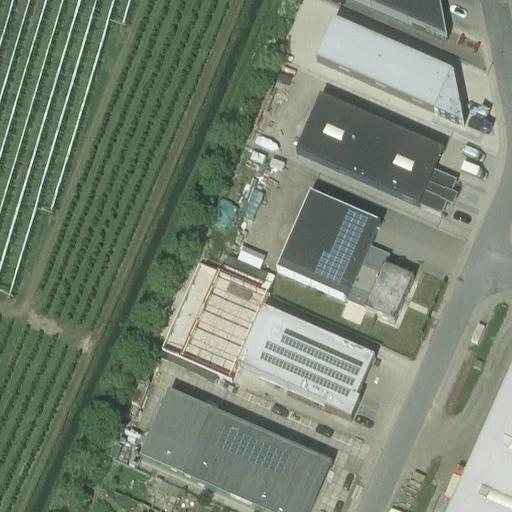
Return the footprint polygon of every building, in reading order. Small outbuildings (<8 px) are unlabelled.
[(351,0),(447,42),(438,0),(351,0)] [(451,75),(334,23),(316,64),(464,129),(458,102),(442,95),(451,75)] [(449,206),(452,198),(450,197),(456,184),(434,174),(443,153),(409,138),(390,130),(320,100),(295,157),(365,187),(419,209),(441,219),(447,205),(449,206)] [(361,272),(364,266),(380,227),(310,197),(276,274),(346,305),(352,291),(370,299),(365,313),(394,326),(414,281),(384,268),(379,280),(361,272)] [(225,269),(264,286),(268,276),(229,259),(225,269)] [(223,280),(184,366),(231,385),(270,299),(223,280)] [(324,413),(351,424),(360,404),(357,403),(375,361),(263,312),(237,371),(326,410),(324,413)] [(511,511),(511,379),(453,511),(511,511)] [(253,511),(311,511),(332,467),(209,413),(170,396),(140,461),(180,479),(253,511)]
